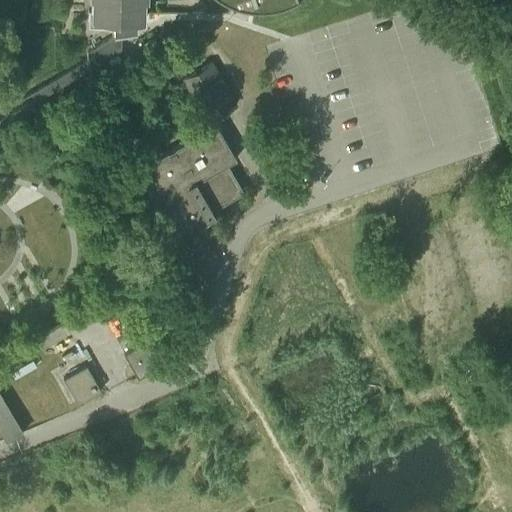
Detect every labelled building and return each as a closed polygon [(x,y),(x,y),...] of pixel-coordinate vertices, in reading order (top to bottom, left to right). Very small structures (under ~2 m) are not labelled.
[(89,0),(90,10),(88,10),(88,27),(112,27),(112,37),(87,52),(87,60),(23,98),(26,104),(0,119),(0,130),(45,104),(42,97),(121,51),(121,25),(135,25),(135,24),(133,24),(134,14),(144,14),(144,0),(217,0),(221,2),(226,5),(231,7),(236,9),(241,11),(249,12),(254,13),(271,12),(285,9),(300,1),(299,0),(298,1),(297,0),(89,0)] [(155,36),(140,44),(146,55),(160,47),(155,36)] [(212,63),(184,79),(208,120),(235,105),(212,63)] [(216,123),(133,171),(174,241),(208,222),(206,218),(214,214),(212,210),(244,192),(221,154),(230,148),(216,123)] [(104,252),(87,251),(86,266),(103,267),(104,252)] [(172,357),(158,333),(124,353),(138,378),(172,357)] [(86,365),(63,378),(78,404),(101,390),(86,365)] [(0,427),(7,439),(22,433),(0,395),(0,427)]
